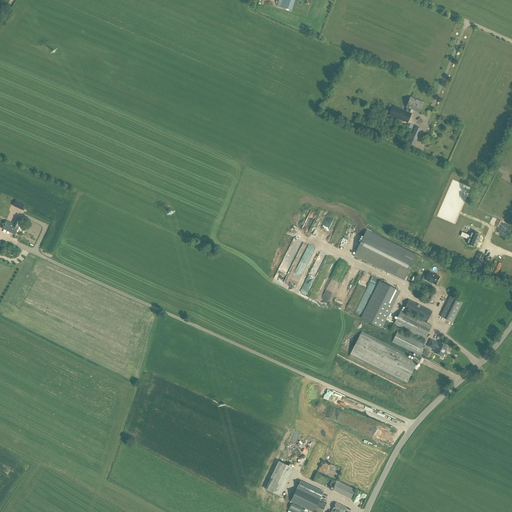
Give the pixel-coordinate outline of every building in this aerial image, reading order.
[(293,10),(295,0),(279,0),(278,6),(293,10)] [(301,27),(305,17),(306,17),(308,12),(307,12),(309,5),(304,3),(297,25),(301,27)] [(394,106),(390,115),(408,122),(411,113),(410,113),(411,109),(420,112),(423,103),(410,98),(407,107),(408,108),(406,111),(394,106)] [(415,126),(407,143),(414,147),(422,129),(415,126)] [(16,201),(13,206),(22,210),(25,205),(16,201)] [(7,222),(3,230),(16,236),(22,222),(16,219),(13,225),(7,222)] [(366,231),(354,255),(404,279),(416,256),(366,231)] [(478,240),(480,235),(473,232),(471,236),(466,234),(462,232),(461,236),(469,240),(468,244),(475,247),(477,242),(478,242),(477,242),(478,240),(479,240),(478,240)] [(478,252),(474,262),(481,265),(486,256),(478,252)] [(338,265),(334,272),(338,274),(342,267),(338,265)] [(429,272),(425,280),(428,281),(430,282),(435,285),(439,277),(438,277),(438,276),(436,274),(435,275),(429,272)] [(306,275),(302,286),(309,288),(313,277),(306,275)] [(400,291),(380,282),(362,319),(381,329),(400,291)] [(433,290),(428,300),(433,302),(437,292),(433,290)] [(450,297),(440,317),(453,323),(463,303),(450,297)] [(409,300),(404,309),(428,321),(433,312),(409,300)] [(401,311),(394,325),(425,340),(432,326),(401,311)] [(362,332),(351,355),(407,383),(417,363),(419,364),(422,357),(420,356),(425,346),(398,332),(392,342),(416,354),(413,361),(408,358),(409,356),(362,332)] [(431,340),(428,347),(435,350),(434,352),(443,357),(448,346),(439,342),(438,344),(431,340)] [(371,410),(368,416),(390,424),(391,422),(389,422),(391,417),(371,410)] [(303,479),(308,470),(305,468),(303,474),(302,474),(300,477),(303,479)] [(319,500),(323,492),(300,481),(295,492),(291,501),(312,511),(313,511),(314,511),(316,511),(322,511),(326,503),(319,500)] [(337,481),(332,490),(351,499),(355,490),(337,481)] [(292,503),(289,510),(292,511),(301,511),(303,509),(292,503)] [(336,503),(331,511),(344,511),(346,508),(336,503)]
